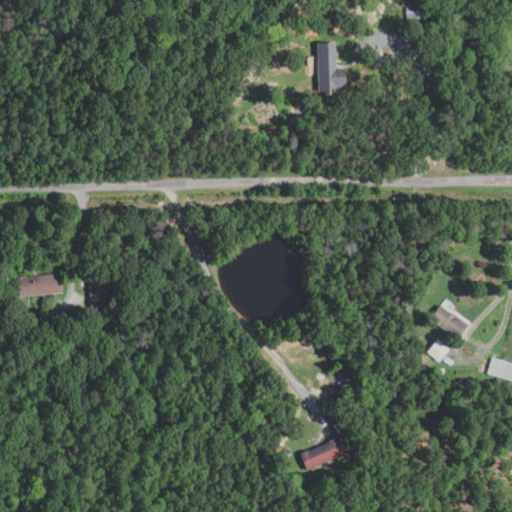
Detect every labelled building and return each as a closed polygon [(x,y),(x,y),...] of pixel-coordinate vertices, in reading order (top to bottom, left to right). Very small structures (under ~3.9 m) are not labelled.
[(421,19),(407,21),(405,8),(412,7),(412,11),(420,10),(421,19)] [(317,93),(315,43),(335,43),(336,70),(343,69),(344,88),(335,88),(335,92),(317,93)] [(13,279),(62,274),(64,293),(15,298),(13,279)] [(89,309),(86,281),(115,278),(117,296),(109,297),(110,305),(100,306),(100,308),(89,309)] [(467,325),(455,340),(430,319),(441,305),(467,325)] [(449,350),(439,363),(426,353),(437,340),(449,350)] [(511,381),(487,374),(492,358),(511,363),(511,381)] [(372,424),(362,429),(356,417),(359,416),(354,407),(361,403),(372,424)] [(307,472),(298,454),(306,450),(307,453),(328,442),(327,441),(335,437),(343,454),(307,472)]
